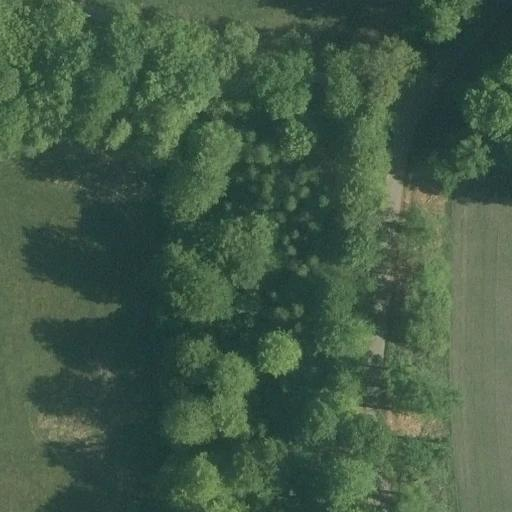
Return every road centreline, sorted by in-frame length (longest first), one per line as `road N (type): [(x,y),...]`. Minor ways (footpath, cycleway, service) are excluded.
road 1 (unclassified): [(384,511),(372,407),(402,134),(426,87),(504,0)]
road 2 (track): [(415,103),(57,0)]
